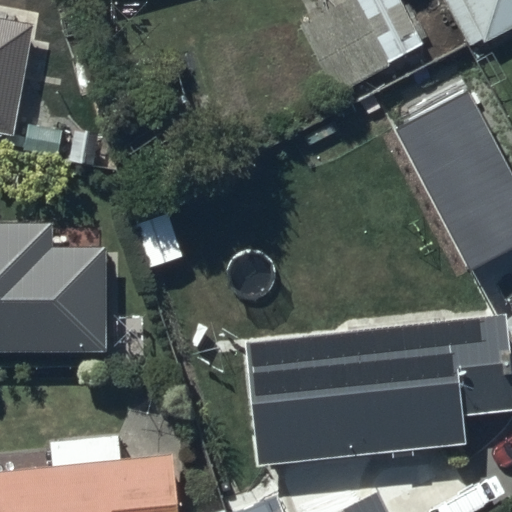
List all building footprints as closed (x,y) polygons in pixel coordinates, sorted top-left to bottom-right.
[(352,0),(301,27),(338,98),(428,50),(400,0),(352,0)] [(511,0),(447,0),(471,46),(485,39),(487,43),(511,30),(511,0)] [(0,136),(13,138),(32,28),(0,22),(0,136)] [(0,339),(108,340),(108,238),(56,238),(56,215),(0,215),(0,339)] [(511,330),(511,320),(248,346),(260,470),(467,449),(465,421),(511,416),(511,330)] [(180,511),(178,457),(122,461),(119,434),(49,438),(52,468),(0,472),(0,511),(180,511)] [(391,511),(381,491),(337,511),(391,511)]
